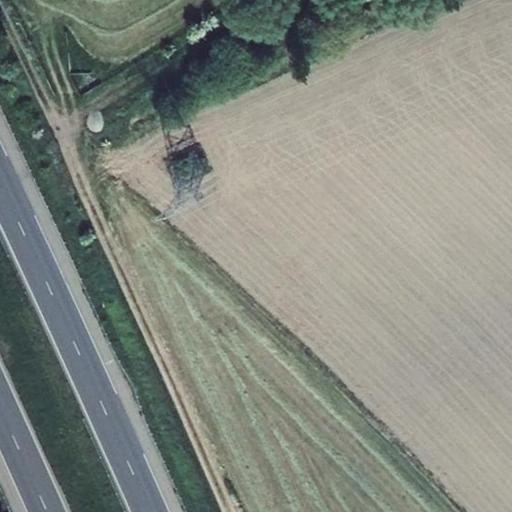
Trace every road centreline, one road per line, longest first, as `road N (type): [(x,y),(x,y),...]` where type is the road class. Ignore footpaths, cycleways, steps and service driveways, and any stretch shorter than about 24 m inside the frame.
road 1 (track): [(210,511),(0,33)]
road 2 (motorway): [(149,511),(0,185)]
